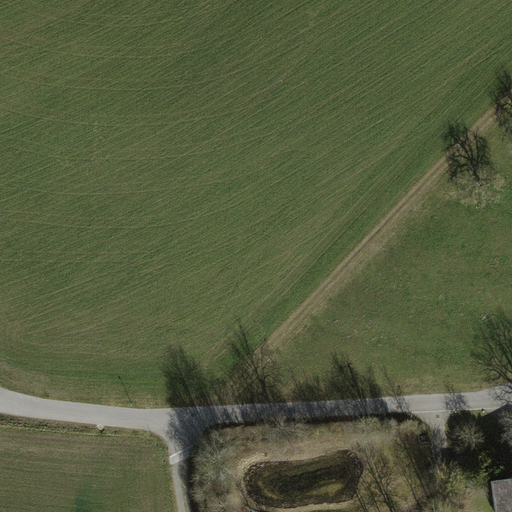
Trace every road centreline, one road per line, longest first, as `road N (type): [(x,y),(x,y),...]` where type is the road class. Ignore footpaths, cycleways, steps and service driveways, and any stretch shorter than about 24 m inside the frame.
road 1 (track): [(511,104),(224,397),(177,417),(184,511)]
road 2 (track): [(511,396),(177,417),(77,414),(0,399)]
